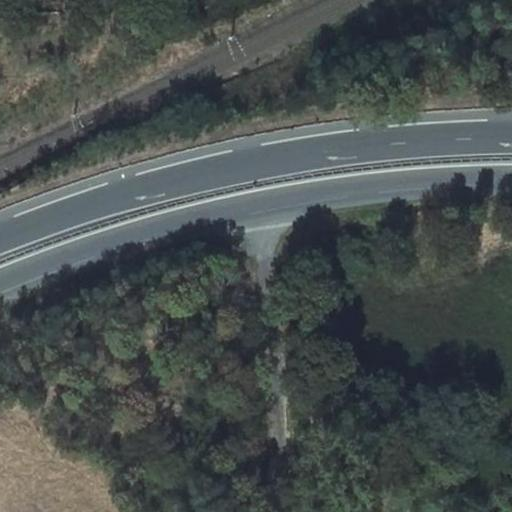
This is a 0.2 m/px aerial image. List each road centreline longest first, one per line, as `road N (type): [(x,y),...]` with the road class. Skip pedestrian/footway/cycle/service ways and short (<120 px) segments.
road 1 (primary): [(0,280),(147,228),(254,203),(511,174)]
road 2 (primary): [(511,134),(278,157),(167,180),(0,238)]
